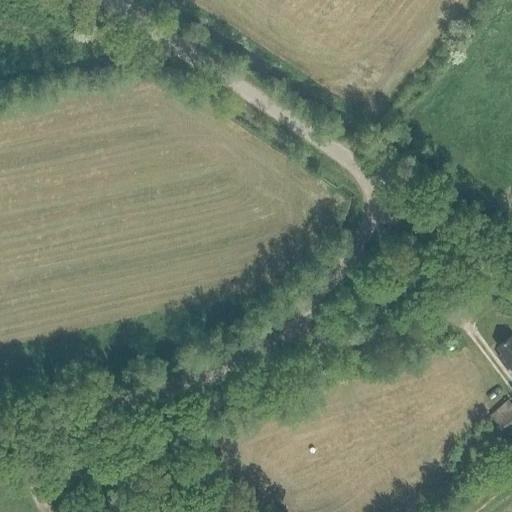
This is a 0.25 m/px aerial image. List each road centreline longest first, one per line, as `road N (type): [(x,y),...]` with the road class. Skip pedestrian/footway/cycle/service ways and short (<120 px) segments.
road 1 (tertiary): [(0,433),(210,376),(258,344),(330,275),(395,189)]
road 2 (unclassified): [(395,189),(106,0)]
road 3 (track): [(285,318),(346,339),(384,338),(457,314),(511,387)]
road 4 (tertiary): [(511,281),(395,189)]
